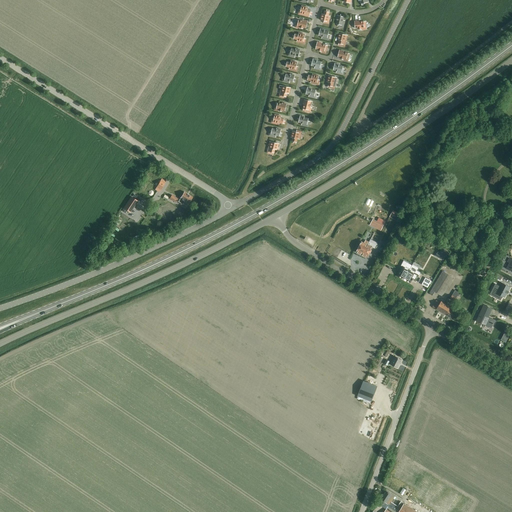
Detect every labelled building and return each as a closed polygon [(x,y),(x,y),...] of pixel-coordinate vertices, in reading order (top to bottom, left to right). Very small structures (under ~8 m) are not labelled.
[(305,16),(309,17),(311,10),(307,9),(308,8),(302,7),(300,13),(306,14),(305,16)] [(321,20),(327,22),(329,12),(324,11),(323,14),(322,14),(321,20)] [(336,24),(342,25),(344,17),(338,16),(336,24)] [(303,27),(306,28),(307,22),(299,20),(297,26),(300,27),(300,28),(303,28),(303,27)] [(319,36),(327,38),(329,32),(320,30),(319,36)] [(346,39),(347,39),(348,36),(340,34),(338,40),(339,40),(338,43),(339,43),(338,45),(342,46),(343,44),(344,41),(345,42),(346,39)] [(321,50),(324,51),(326,45),(317,43),(316,49),(319,50),(318,51),(321,51),(321,50)] [(290,55),(298,57),(300,51),(292,49),(290,55)] [(343,58),(346,59),(348,53),(339,51),(338,57),(341,58),(340,59),(343,59),(343,58)] [(311,66),(320,68),(321,62),(313,60),(311,66)] [(333,70),(341,72),(343,66),(335,64),(333,70)] [(285,80),(293,82),(294,76),(286,74),(285,80)] [(335,81),(336,82),(337,78),(329,76),(328,82),(329,82),(328,86),(328,87),(332,89),(332,87),(333,87),(334,84),(335,84),(335,81)] [(287,93),(288,94),(290,88),(282,86),(281,89),(282,90),(281,92),(282,93),(281,95),(282,96),(281,97),(285,99),(286,97),(287,93)] [(306,94),(314,96),(316,90),(307,88),(306,94)] [(310,107),(311,107),(311,105),(310,104),(311,101),(305,100),(303,108),(309,110),(310,107)] [(282,110),(285,111),(286,105),(278,103),(276,109),(279,110),(279,111),(282,111),(282,110)] [(273,121),(283,124),(284,119),(281,118),(281,117),(275,115),(273,121)] [(299,123),(307,125),(308,119),(300,117),(299,123)] [(271,134),(279,136),(281,130),(272,128),(271,134)] [(275,149),(276,150),(278,144),(270,142),(269,145),(270,145),(269,148),(270,148),(269,151),(270,152),(269,153),(273,155),(274,153),(275,149)] [(155,189),(160,192),(165,183),(161,180),(155,189)] [(184,201),(188,204),(192,197),(184,192),(179,200),(178,199),(172,195),(170,198),(176,202),(176,201),(178,202),(179,201),(183,204),(184,201)] [(131,212),(138,201),(131,197),(124,208),(131,212)] [(396,218),(398,220),(400,215),(393,211),(391,214),(396,217),(396,218)] [(373,219),(372,222),(382,227),(384,225),(373,219)] [(365,246),(367,241),(365,240),(364,243),(361,242),(356,252),(362,255),(366,247),(365,246)] [(366,247),(362,255),(366,257),(372,247),(374,249),(377,243),(373,241),(370,246),(367,245),(368,243),(367,243),(368,242),(367,241),(365,246),(366,247)] [(404,280),(410,270),(403,266),(401,272),(400,272),(399,273),(400,273),(398,276),(402,279),(404,280)] [(418,275),(410,270),(404,280),(406,281),(410,283),(412,280),(413,279),(415,280),(418,275)] [(435,292),(442,296),(453,278),(442,271),(429,293),(433,295),(435,292)] [(425,278),(422,283),(428,286),(431,281),(425,278)] [(508,291),(511,287),(501,283),(499,286),(500,287),(497,294),(505,298),(508,291)] [(450,299),(454,301),(459,293),(455,291),(450,299)] [(441,301),(440,303),(436,300),(432,307),(453,319),(456,313),(449,309),(450,307),(441,301)] [(484,323),(491,326),(494,321),(487,318),(491,309),(484,306),(477,321),(484,324),(484,323)] [(391,365),(398,369),(403,360),(394,355),(392,360),(393,361),(391,365)] [(366,402),(370,404),(371,401),(377,387),(363,381),(357,396),(358,396),(357,399),(366,402)] [(396,511),(391,511),(386,509),(384,511),(417,511),(401,502),(398,506),(391,502),(395,496),(386,491),(381,499),(389,505),(388,507),(396,511)]
